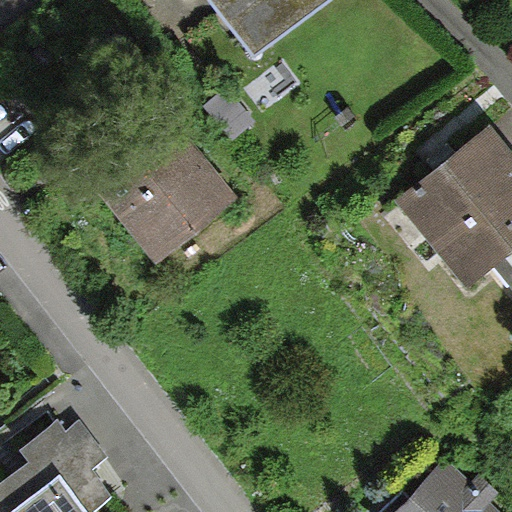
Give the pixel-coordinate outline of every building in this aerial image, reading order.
[(218,0),(248,39),(300,0),(218,0)] [(230,135),(252,117),(220,79),(198,97),(230,135)] [(96,183),(159,256),(221,204),(158,130),(96,183)] [(489,268),(511,296),(511,178),(477,135),(399,198),(469,284),(489,268)] [(391,511),(481,511),(476,506),(488,494),(473,477),(461,488),(441,467),(391,511)] [(72,511),(51,482),(9,511),(72,511)]
